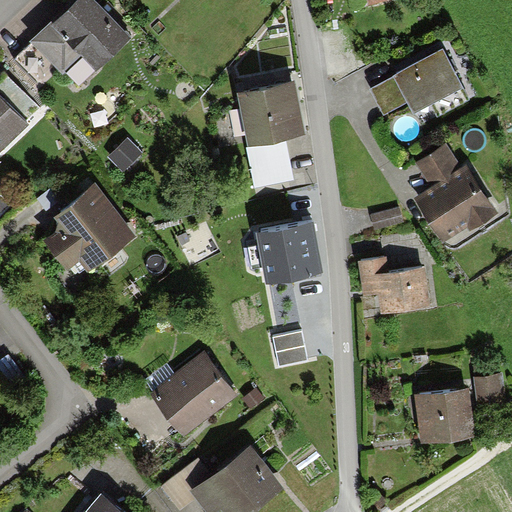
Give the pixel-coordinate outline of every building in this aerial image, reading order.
[(132,31),(102,0),(64,0),(28,35),(63,70),(84,49),(98,64),(132,31)] [(466,86),(445,49),(370,90),(384,117),(407,104),(413,115),(466,86)] [(292,82),(237,93),(248,146),(303,134),(292,82)] [(0,143),(26,119),(0,91),(0,143)] [(286,142),(246,150),(253,187),(293,179),(286,142)] [(459,167),(443,142),(416,159),(433,185),(416,196),(442,239),(497,205),(470,160),(459,167)] [(95,178),(54,207),(65,222),(48,235),(67,261),(85,247),(93,258),(132,230),(95,178)] [(400,207),(370,216),(374,232),(405,224),(400,207)] [(312,220),(257,230),(265,279),(320,269),(312,220)] [(392,255),(358,259),(363,300),(387,297),(388,310),(432,304),(427,265),(393,269),(392,255)] [(302,330),(270,336),(275,365),(307,359),(302,330)] [(232,390),(203,351),(150,389),(180,429),(232,390)] [(498,370),(474,373),(477,402),(501,400),(498,370)] [(467,384),(416,389),(421,435),(472,430),(467,384)] [(206,471),(197,459),(162,486),(179,507),(196,494),(210,511),(221,503),(228,511),(241,511),(283,480),(249,437),(206,471)] [(128,511),(103,491),(85,511),(128,511)]
